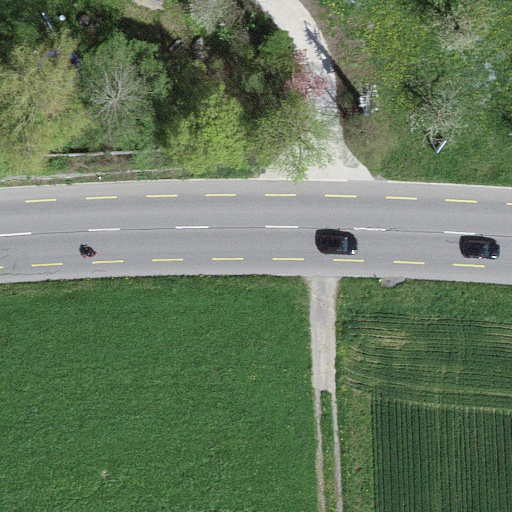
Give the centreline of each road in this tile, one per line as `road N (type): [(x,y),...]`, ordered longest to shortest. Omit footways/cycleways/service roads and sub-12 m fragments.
road 1 (primary): [(0,235),(323,227),(511,236)]
road 2 (track): [(323,227),(332,511)]
